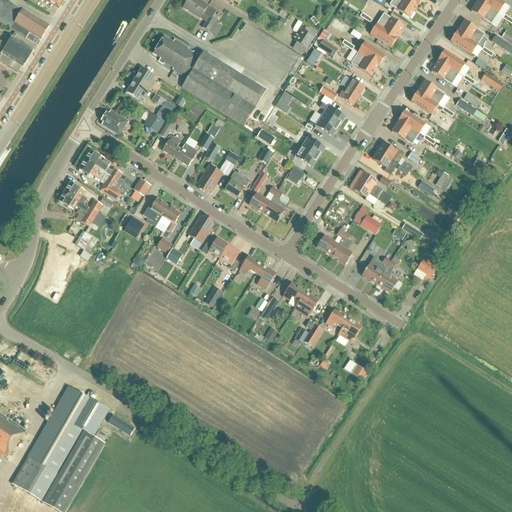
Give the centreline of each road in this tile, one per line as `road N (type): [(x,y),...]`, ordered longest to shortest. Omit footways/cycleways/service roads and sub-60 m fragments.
road 1 (unclassified): [(304,511),(0,326)]
road 2 (track): [(511,395),(413,333),(294,506)]
road 3 (unclassified): [(284,255),(455,0)]
road 4 (unclassified): [(284,255),(81,125)]
road 5 (primary): [(0,146),(93,0)]
road 6 (unclassified): [(18,280),(38,196),(81,125)]
road 7 (unclassified): [(81,125),(161,0)]
road 8 (unclassified): [(403,327),(284,255)]
